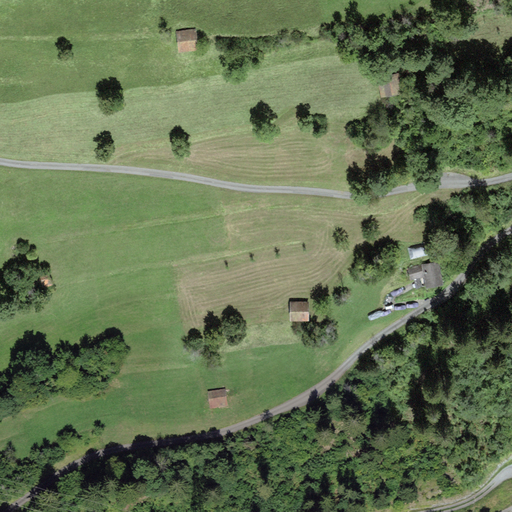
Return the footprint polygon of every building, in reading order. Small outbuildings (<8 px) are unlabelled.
[(200,28),(183,30),(185,50),(202,48),(200,28)] [(399,73),(377,78),(381,98),(403,94),(399,73)] [(444,282),(439,263),(422,267),(424,274),(427,286),(444,282)] [(424,274),(422,267),(406,271),(408,278),(424,274)] [(306,302),(291,303),(292,321),(307,320),(306,302)] [(224,390),(208,393),(211,410),(227,408),(224,390)]
